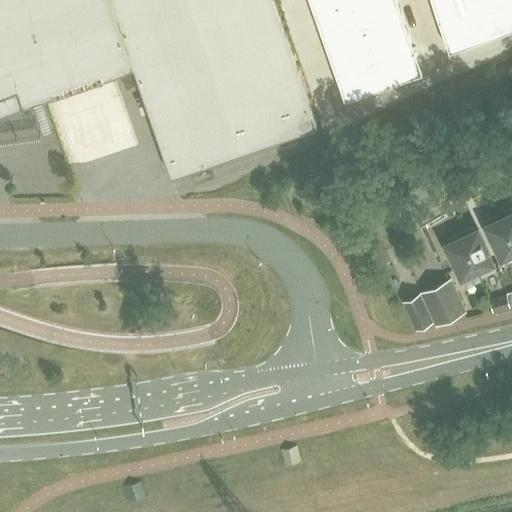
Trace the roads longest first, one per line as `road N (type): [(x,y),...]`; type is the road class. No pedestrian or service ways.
road 1 (unclassified): [(316,371),(298,281),(282,257),(253,240),(192,232),(0,233)]
road 2 (tertiary): [(0,456),(101,447),(321,403)]
road 3 (tertiary): [(316,371),(0,412)]
road 4 (tertiary): [(511,335),(316,371)]
road 5 (tertiary): [(321,403),(511,354)]
road 6 (residential): [(371,228),(511,145)]
